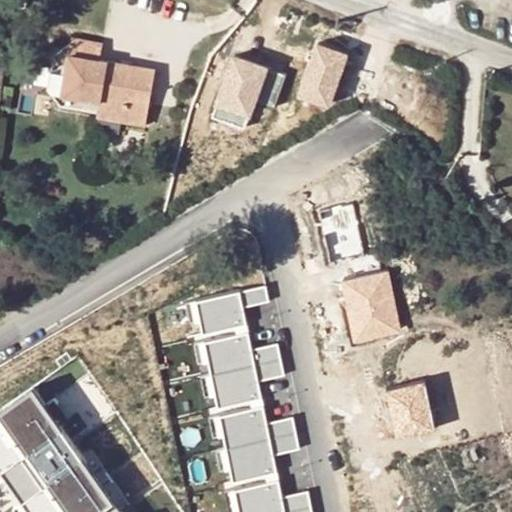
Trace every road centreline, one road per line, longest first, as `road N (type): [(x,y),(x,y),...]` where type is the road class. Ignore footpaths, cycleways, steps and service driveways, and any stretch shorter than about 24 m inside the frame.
road 1 (unknown): [(0,341),(211,229),(249,234),(275,255),(334,511)]
road 2 (residential): [(331,0),(460,41)]
